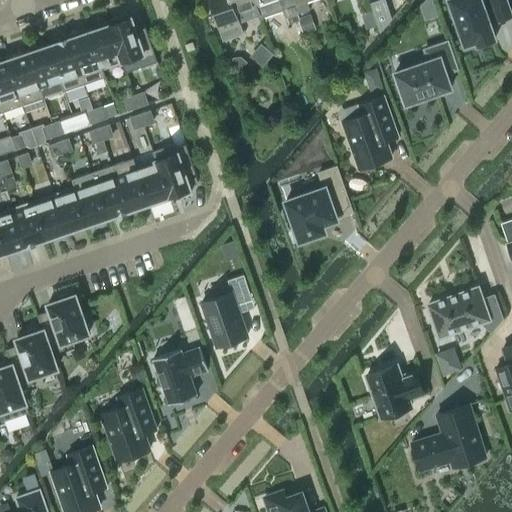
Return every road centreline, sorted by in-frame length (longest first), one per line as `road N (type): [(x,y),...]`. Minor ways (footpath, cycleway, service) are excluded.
road 1 (residential): [(166,511),(511,112)]
road 2 (residential): [(3,298),(196,228)]
